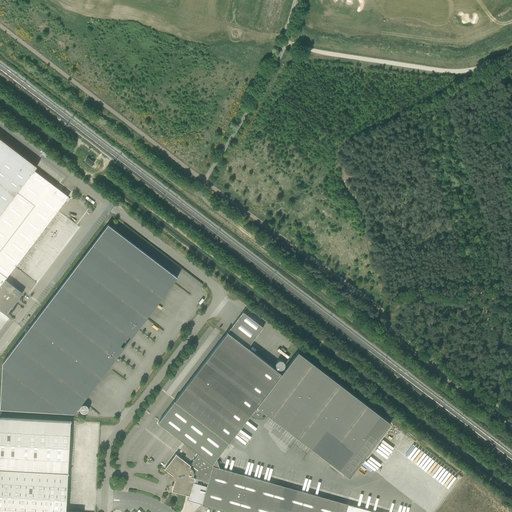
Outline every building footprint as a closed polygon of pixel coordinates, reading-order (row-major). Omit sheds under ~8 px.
[(0,307),(7,313),(23,293),(5,279),(68,197),(34,170),(0,214),(0,307)] [(0,407),(0,408),(74,413),(75,412),(74,412),(176,278),(177,278),(177,277),(108,224),(2,363),(0,407)] [(263,327),(243,312),(227,332),(248,347),(263,327)] [(202,505),(226,511),(375,511),(348,504),(220,468),(216,458),(229,442),(250,414),(251,415),(252,416),(253,416),(254,417),(255,417),(256,417),(258,418),(259,418),(261,418),(262,417),(263,417),(264,417),(265,416),(266,416),(267,415),(268,415),(349,477),(391,423),(298,352),(281,373),(248,347),(227,332),(227,331),(226,332),(227,332),(175,401),(174,400),(175,401),(158,423),(184,443),(199,454),(190,465),(176,454),(164,469),(168,473),(168,474),(168,475),(167,476),(167,477),(167,478),(168,479),(168,480),(168,481),(169,482),(170,483),(170,484),(171,484),(172,485),(173,485),(172,491),(190,496),(188,501),(202,505)] [(72,421),(10,418),(0,418),(0,469),(69,473),(68,473),(70,422),(72,422),(72,421)] [(80,511),(66,511),(68,473),(69,473),(0,469),(0,511),(80,511)]
